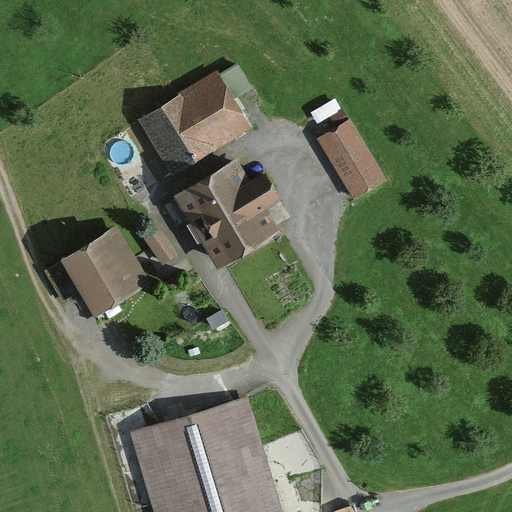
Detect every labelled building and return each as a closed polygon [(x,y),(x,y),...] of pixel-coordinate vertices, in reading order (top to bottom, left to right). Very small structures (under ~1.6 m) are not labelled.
[(170,175),(249,131),(217,74),(138,118),(170,175)] [(351,121),(316,141),(353,204),(388,184),(351,121)] [(251,182),(237,158),(174,197),(218,268),(280,230),(267,209),(282,200),(266,173),(251,182)] [(148,287),(118,227),(56,257),(86,317),(148,287)] [(166,228),(150,234),(160,261),(176,255),(166,228)] [(280,511),(245,400),(131,435),(154,511),(280,511)]
